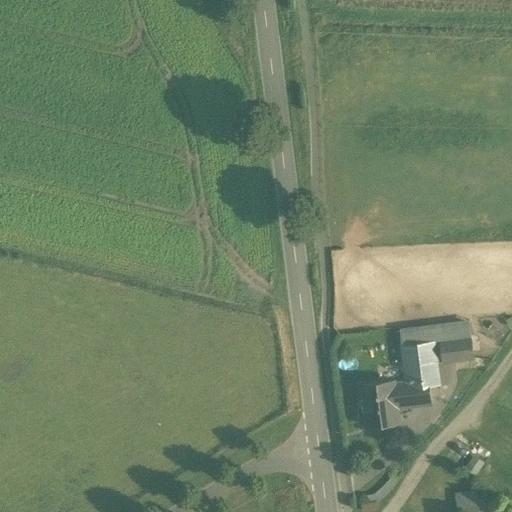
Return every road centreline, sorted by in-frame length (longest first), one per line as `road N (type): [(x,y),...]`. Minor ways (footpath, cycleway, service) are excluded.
road 1 (secondary): [(316,436),(265,0)]
road 2 (unclassified): [(168,511),(255,460),(316,436)]
